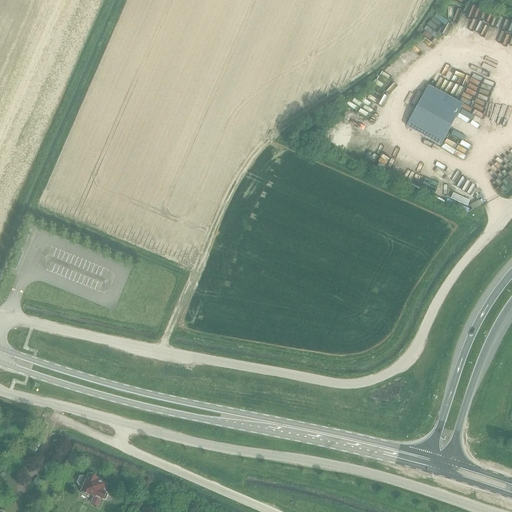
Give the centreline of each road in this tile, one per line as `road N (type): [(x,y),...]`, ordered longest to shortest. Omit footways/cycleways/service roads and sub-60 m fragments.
road 1 (unclassified): [(0,315),(347,386),(408,359),(449,282),(511,206)]
road 2 (track): [(430,0),(385,58),(254,152),(160,350)]
road 3 (secondary): [(0,357),(116,400),(436,471)]
road 4 (secondary): [(430,455),(0,355)]
road 5 (unclassified): [(495,511),(378,474),(125,427)]
road 6 (motorway): [(511,274),(473,330),(430,455)]
road 7 (motorway): [(449,461),(491,340),(511,306)]
road 8 (unclassified): [(269,511),(117,445)]
road 9 (unclassified): [(125,427),(0,389)]
